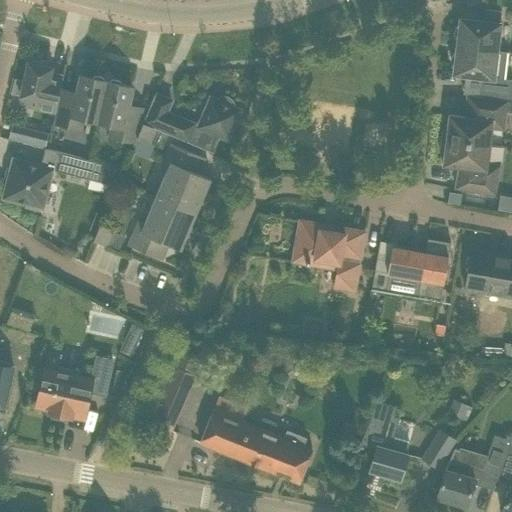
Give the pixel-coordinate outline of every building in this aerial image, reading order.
[(457,46),(497,51),(502,11),(486,9),(484,21),(461,18),(460,24),(456,28),(454,32),(455,36),(458,40),(457,46)] [(507,52),(497,51),(457,46),(457,51),(453,54),(451,59),(452,63),(455,67),(454,73),(482,77),(479,96),(511,100),(511,92),(511,79),(504,78),(507,52)] [(56,110),(62,81),(50,78),(53,67),(42,64),(42,62),(32,60),(32,62),(28,61),(20,96),(36,100),(34,105),(56,110)] [(107,80),(104,80),(103,76),(95,75),(92,77),(82,74),(78,93),(64,90),(56,124),(80,130),(82,118),(98,122),(107,80)] [(107,80),(98,122),(113,125),(110,137),(131,142),(134,130),(136,131),(142,108),(128,104),(132,86),(122,84),(120,80),(112,78),(110,81),(107,80)] [(143,123),(158,129),(211,152),(218,136),(228,139),(240,110),(234,107),(235,105),(235,104),(234,102),(234,100),(233,99),(231,97),(230,96),(228,96),(227,95),(225,95),(223,95),(221,95),(220,96),(218,97),(217,98),(216,100),(211,97),(199,125),(166,112),(171,100),(155,93),(143,123)] [(441,139),(489,145),(492,128),(504,129),(508,100),(511,100),(479,96),(468,95),(465,116),(449,114),(448,124),(444,123),(442,131),(441,139)] [(12,123),(8,138),(24,142),(46,147),(49,132),(27,127),(12,123)] [(158,129),(143,123),(137,138),(151,144),(158,129)] [(486,162),(489,145),(441,139),(440,147),(441,155),(444,155),(443,165),(459,167),(455,188),(495,193),(499,162),(486,162)] [(156,197),(196,214),(211,178),(199,173),(204,157),(170,146),(160,169),(167,171),(156,197)] [(123,168),(96,161),(45,148),(41,165),(14,158),(3,198),(26,203),(25,207),(40,211),(41,207),(43,208),(53,169),(91,179),(89,188),(112,194),(123,168)] [(449,192),(447,202),(460,204),(462,194),(449,192)] [(156,197),(145,223),(138,221),(128,245),(163,260),(169,244),(181,249),(196,214),(156,197)] [(292,261),(312,265),(323,267),(324,261),(339,263),(334,287),(355,290),(362,251),(365,231),(345,228),(344,233),(321,229),(322,224),(300,220),(292,261)] [(108,246),(115,232),(100,225),(94,240),(108,246)] [(441,299),(447,262),(451,242),(428,238),(425,252),(412,250),(392,246),(387,272),(375,269),(371,289),(385,292),(389,273),(421,279),(418,295),(441,299)] [(511,296),(511,256),(471,250),(465,289),(511,296)] [(12,307),(7,322),(29,330),(35,315),(12,307)] [(437,324),(435,334),(444,336),(445,325),(437,324)] [(125,338),(119,351),(131,357),(137,343),(125,338)] [(202,355),(201,355),(182,347),(175,365),(168,363),(144,419),(172,431),(196,374),(194,373),(202,355)] [(44,368),(36,405),(50,408),(49,412),(52,413),(52,417),(67,420),(68,416),(71,417),(84,420),(85,418),(91,391),(105,395),(113,360),(97,356),(92,379),(78,376),(79,371),(60,367),(59,372),(44,368)] [(0,406),(4,407),(14,366),(0,362),(0,406)] [(299,482),(312,449),(304,445),(307,438),(287,430),(284,437),(243,421),(248,407),(219,396),(200,442),(299,482)] [(399,417),(394,416),(397,406),(377,401),(360,444),(376,448),(370,469),(401,479),(408,454),(405,453),(408,442),(393,439),(397,426),(399,417)] [(438,467),(455,439),(442,431),(424,459),(438,467)] [(486,463),(501,469),(511,440),(496,435),(486,463)] [(511,440),(501,469),(497,480),(511,485),(511,480),(511,440)] [(452,448),(443,477),(438,497),(467,505),(473,483),(479,485),(488,454),(460,446),(459,450),(452,448)] [(511,511),(511,489),(508,489),(505,497),(501,511),(511,511)]
